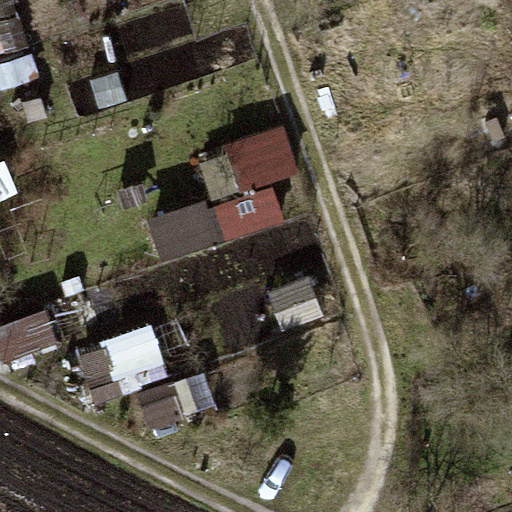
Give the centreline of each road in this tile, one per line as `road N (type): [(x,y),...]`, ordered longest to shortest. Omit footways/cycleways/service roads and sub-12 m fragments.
road 1 (track): [(263,0),(386,382),(384,447),(358,511)]
road 2 (track): [(0,380),(256,511)]
